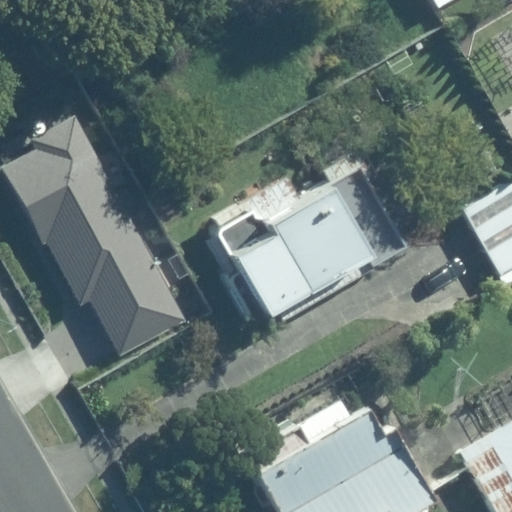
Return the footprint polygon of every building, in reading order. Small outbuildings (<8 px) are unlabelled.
[(188,317),(167,279),(69,100),(0,138),(0,176),(73,309),(85,302),(115,357),(188,317)] [(278,172),(235,198),(253,229),(210,255),(246,314),(265,302),(274,318),(388,248),(394,245),(343,162),(291,194),(278,172)] [(456,207),(464,222),(496,279),(511,270),(511,180),(510,176),(456,207)] [(394,511),(420,497),(381,428),(357,386),(311,412),(235,455),(267,511),(363,511),(376,505),(380,511),(394,511)] [(488,511),(507,511),(511,509),(511,417),(453,451),(488,511)]
